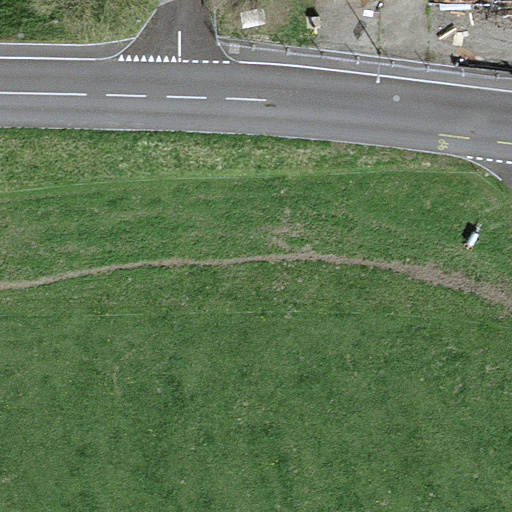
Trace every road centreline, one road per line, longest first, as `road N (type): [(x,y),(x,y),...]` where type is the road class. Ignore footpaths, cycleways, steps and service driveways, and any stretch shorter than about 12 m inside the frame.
road 1 (secondary): [(176,96),(511,124)]
road 2 (secondary): [(0,92),(176,96)]
